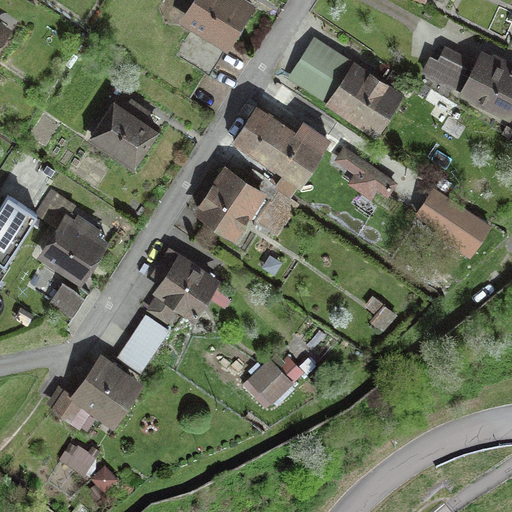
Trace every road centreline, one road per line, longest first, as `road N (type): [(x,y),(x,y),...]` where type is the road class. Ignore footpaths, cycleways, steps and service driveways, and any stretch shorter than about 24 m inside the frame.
road 1 (residential): [(303,0),(83,342),(57,356),(0,366)]
road 2 (residential): [(511,423),(426,450),(349,511)]
